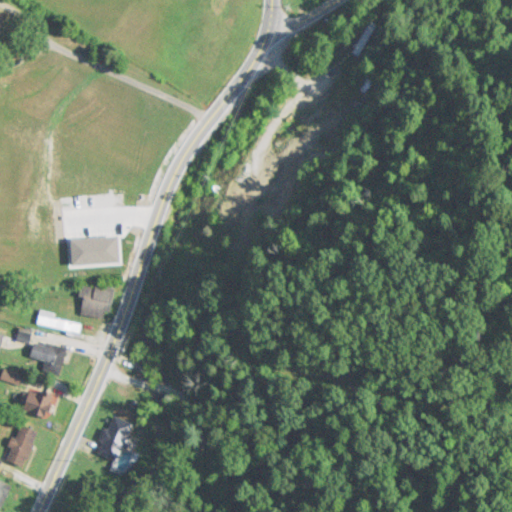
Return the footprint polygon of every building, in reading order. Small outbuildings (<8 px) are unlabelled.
[(0,35),(9,32),(0,14),(0,35)] [(360,100),(355,95),(331,119),(336,124),(360,100)] [(83,313),(111,319),(117,288),(83,282),(80,296),(86,297),(83,313)] [(38,326),(82,333),(84,321),(40,313),(38,326)] [(48,360),(45,371),(63,375),(68,348),(36,341),(33,357),(48,360)] [(48,418),(55,397),(33,390),(25,411),(48,418)] [(132,421),(108,416),(100,456),(124,461),(132,421)] [(5,458),(24,467),(42,432),(23,423),(5,458)] [(0,506),(4,509),(16,486),(0,477),(0,506)]
